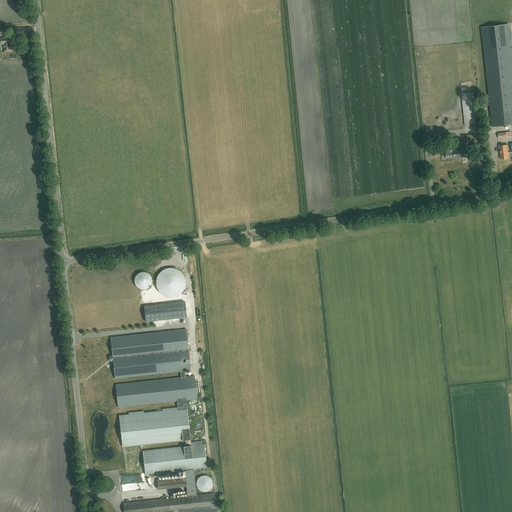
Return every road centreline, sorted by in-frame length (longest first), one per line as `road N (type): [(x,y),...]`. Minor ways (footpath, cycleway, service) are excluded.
road 1 (unclassified): [(62,263),(475,208),(511,191)]
road 2 (unclassified): [(62,263),(36,0)]
road 3 (unclassified): [(89,511),(62,263)]
